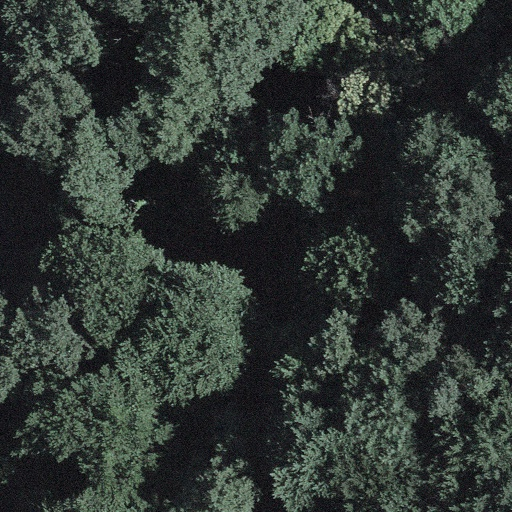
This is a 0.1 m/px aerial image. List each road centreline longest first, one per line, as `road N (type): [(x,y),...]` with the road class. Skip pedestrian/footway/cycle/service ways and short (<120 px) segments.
road 1 (unclassified): [(511,25),(476,67),(409,187),(303,329),(214,511)]
road 2 (unclassified): [(9,511),(0,274)]
